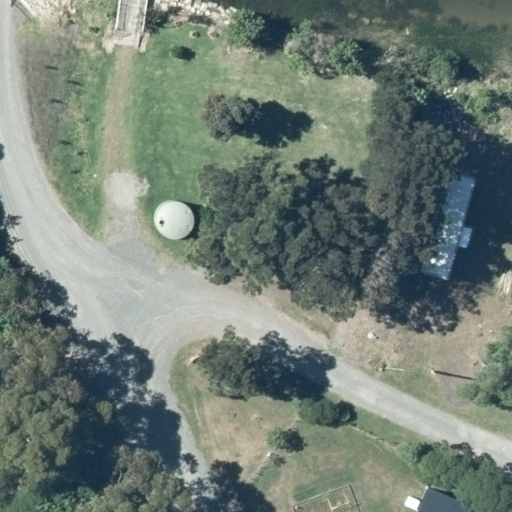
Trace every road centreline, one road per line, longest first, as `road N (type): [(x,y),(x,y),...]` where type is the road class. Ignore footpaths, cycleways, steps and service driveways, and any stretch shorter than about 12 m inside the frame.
road 1 (residential): [(123,271),(269,330),(511,453)]
road 2 (unclassified): [(123,271),(140,0)]
road 3 (unclassified): [(230,511),(123,271)]
